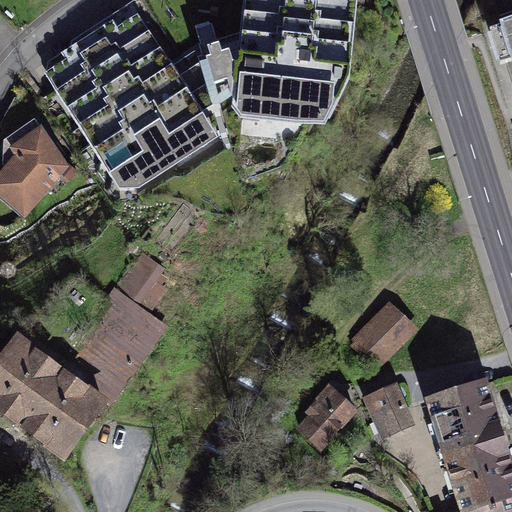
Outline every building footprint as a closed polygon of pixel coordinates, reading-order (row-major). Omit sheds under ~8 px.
[(251,0),(240,112),(244,116),(322,124),(345,78),(351,0),(251,0)] [(196,27),(215,88),(229,83),(210,22),(196,27)] [(210,137),(136,23),(108,41),(104,35),(77,52),(81,59),(52,77),(122,186),(136,186),(210,137)] [(511,26),(488,33),(499,68),(511,63),(511,26)] [(0,180),(0,192),(25,213),(64,167),(16,99),(0,125),(0,126),(19,157),(0,180)] [(74,277),(24,345),(104,404),(159,328),(134,309),(163,270),(144,255),(109,303),(74,277)] [(417,342),(389,311),(352,345),(380,376),(417,342)] [(19,341),(0,365),(0,411),(63,458),(104,404),(24,345),(19,341)] [(463,511),(473,511),(511,499),(511,471),(500,434),(487,392),(485,385),(429,403),(463,511)] [(396,387),(366,401),(384,439),(413,426),(396,387)] [(312,418),(300,430),(321,450),(355,412),(329,388),(307,413),(312,418)] [(511,511),(511,499),(473,511),(511,511)] [(42,511),(30,503),(23,511),(42,511)]
